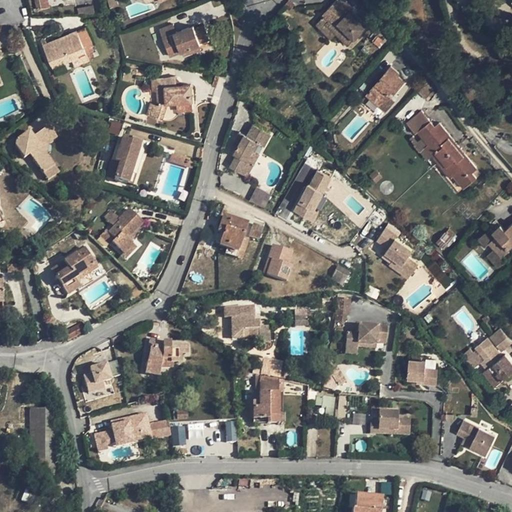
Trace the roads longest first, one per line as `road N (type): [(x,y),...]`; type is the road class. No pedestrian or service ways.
road 1 (residential): [(86,488),(175,469),(402,469),(511,504)]
road 2 (residential): [(53,360),(168,294),(263,13)]
road 3 (residential): [(365,0),(511,177)]
road 4 (residential): [(53,360),(86,488)]
